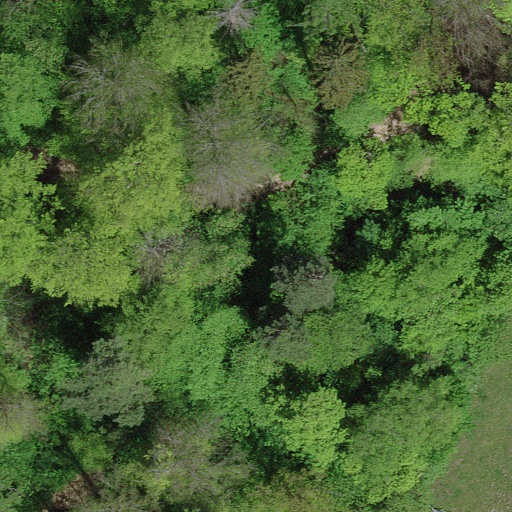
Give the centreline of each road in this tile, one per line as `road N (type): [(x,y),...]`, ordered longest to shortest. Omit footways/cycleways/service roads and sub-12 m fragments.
road 1 (track): [(41,511),(189,410),(458,133),(466,99)]
road 2 (track): [(511,78),(216,201),(97,184),(0,145)]
